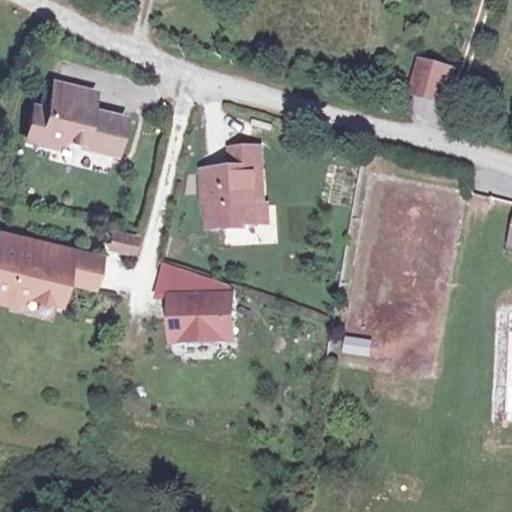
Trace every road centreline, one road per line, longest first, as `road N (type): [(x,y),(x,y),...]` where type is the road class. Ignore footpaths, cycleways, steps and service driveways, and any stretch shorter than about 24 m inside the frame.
road 1 (residential): [(182,79),(511,172)]
road 2 (residential): [(182,79),(149,249)]
road 3 (residential): [(31,0),(182,79)]
